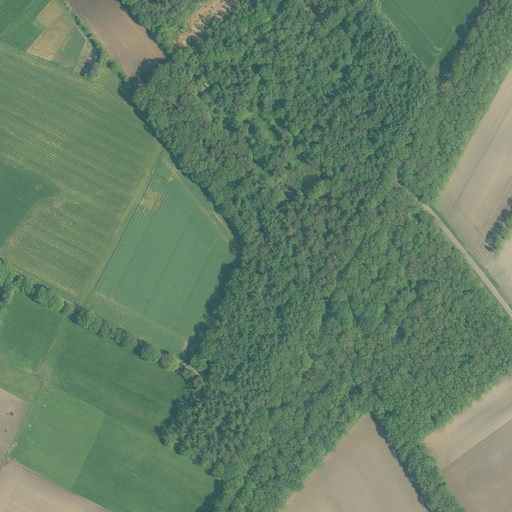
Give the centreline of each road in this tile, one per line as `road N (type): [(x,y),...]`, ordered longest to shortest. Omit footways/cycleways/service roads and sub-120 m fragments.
road 1 (unclassified): [(260,407),(0,267)]
road 2 (unclassified): [(290,402),(395,181)]
road 3 (track): [(450,511),(330,311)]
road 4 (unclassified): [(395,181),(489,0)]
road 5 (unclassified): [(511,314),(395,181)]
